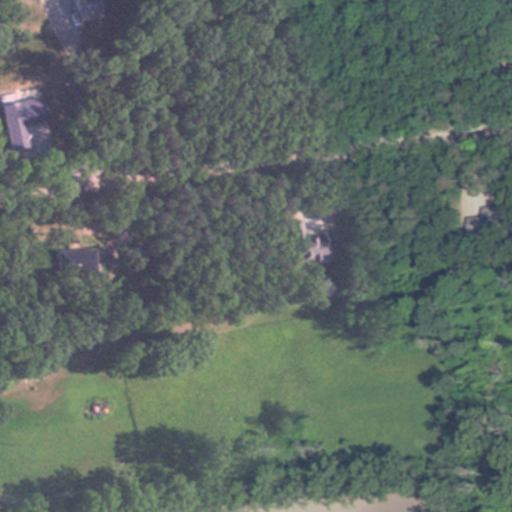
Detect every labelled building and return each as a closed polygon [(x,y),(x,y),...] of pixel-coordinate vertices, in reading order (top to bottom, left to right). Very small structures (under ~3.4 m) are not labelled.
[(83,17),(77,0),(50,0),(58,25),(83,17)] [(1,102),(1,148),(34,147),(33,125),(39,124),(39,102),(1,102)] [(325,237),(299,239),(298,221),(285,222),(287,264),(326,262),(325,237)] [(145,265),(139,246),(124,251),(130,270),(145,265)] [(53,279),(96,276),(95,250),(51,253),(53,279)]
